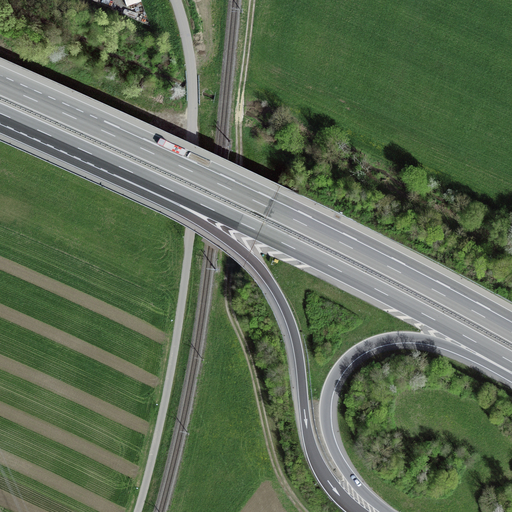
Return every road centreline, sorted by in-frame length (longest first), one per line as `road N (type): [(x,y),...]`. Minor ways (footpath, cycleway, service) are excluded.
road 1 (motorway): [(511,333),(270,207),(0,82)]
road 2 (track): [(251,0),(227,290),(275,467),(304,511)]
road 3 (track): [(137,511),(173,355),(189,234),(193,118),(176,0)]
road 4 (motorway): [(116,164),(138,189),(219,234),(269,278),(299,358),(314,459),(356,511)]
road 5 (motorway): [(116,164),(511,363)]
road 6 (motorway): [(386,511),(346,472),(326,434),(325,396),(345,361),(387,338),(415,337),(511,378)]
road 7 (motorway): [(0,112),(116,164)]
